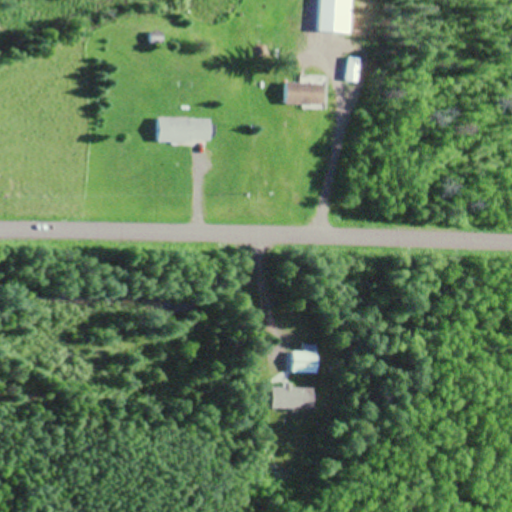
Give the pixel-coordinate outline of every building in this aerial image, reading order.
[(347,0),(345,31),(316,29),(317,0),(347,0)] [(160,42),(147,41),(148,31),(161,31),(160,42)] [(353,80),(344,79),(348,52),(357,53),(353,80)] [(315,105),(282,103),(283,81),(316,83),(315,105)] [(204,140),(155,140),(155,118),(204,118),(204,140)] [(310,345),(315,368),(294,373),(288,350),(310,345)] [(307,384),(308,405),(269,407),(268,386),(307,384)]
